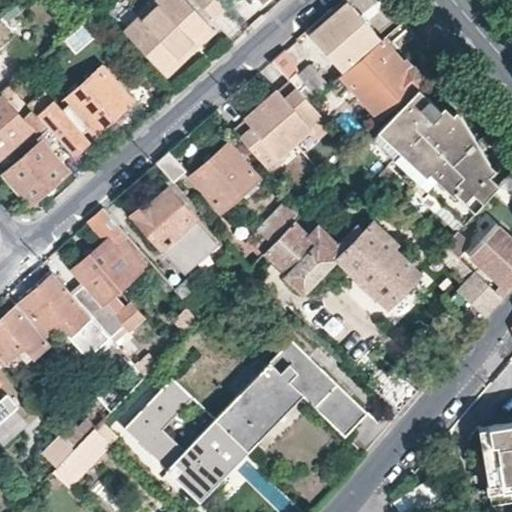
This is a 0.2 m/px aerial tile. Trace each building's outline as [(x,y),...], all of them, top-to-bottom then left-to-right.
[(162,21),(152,29),(158,35),(143,49),(164,73),(182,57),(179,55),(211,25),(186,0),(163,0),(152,11),(162,21)] [(218,0),(196,0),(208,13),(221,3),(218,0)] [(345,0),(311,30),(341,63),(375,33),(345,0)] [(0,37),(20,20),(9,8),(0,15),(0,37)] [(44,21),(19,43),(30,56),(56,33),(44,21)] [(92,21),(68,42),(76,52),(100,31),(92,21)] [(158,35),(152,29),(137,43),(143,49),(158,35)] [(380,36),(340,71),(379,114),(418,79),(417,78),(418,74),(421,72),(411,62),(406,66),(380,36)] [(57,41),(43,53),(52,62),(65,50),(57,41)] [(294,57),(283,45),(271,57),(287,75),(297,66),(294,57)] [(328,82),(308,60),(289,77),(309,99),(316,93),(328,82)] [(100,65),(96,69),(63,97),(92,131),(131,99),(123,91),(127,87),(119,78),(115,81),(102,67),(100,65)] [(274,86),(257,100),(290,136),(310,118),(316,125),(325,117),(309,99),(289,77),(277,88),(274,86)] [(417,84),(371,134),(462,220),(495,181),(498,179),(489,171),(491,167),(470,148),(475,142),(454,121),(459,115),(446,102),(440,107),(431,98),(417,84)] [(19,92),(31,107),(49,127),(58,137),(70,152),(86,138),(41,85),(34,93),(27,85),(19,92)] [(441,88),(431,98),(440,107),(446,102),(451,97),(441,88)] [(1,96),(0,96),(0,154),(30,128),(1,96)] [(290,136),(257,100),(245,111),(247,113),(231,127),(269,168),(281,158),(274,151),(290,136)] [(49,127),(31,107),(22,115),(40,134),(49,127)] [(58,137),(49,127),(40,134),(37,137),(39,138),(46,147),(58,137)] [(46,147),(39,138),(1,171),(30,204),(68,171),(46,147)] [(229,138),(190,172),(220,206),(252,177),(256,183),(260,179),(256,174),(259,172),(229,138)] [(168,148),(155,159),(172,178),(185,166),(168,148)] [(511,187),(511,162),(498,179),(495,181),(507,193),(511,187)] [(219,241),(167,184),(149,200),(146,196),(130,211),(185,271),(219,241)] [(258,245),(302,205),(299,201),(291,208),(285,199),(247,233),(258,245)] [(127,231),(104,205),(90,218),(103,232),(71,261),(87,279),(106,301),(121,287),(148,264),(123,235),(127,231)] [(337,242),(316,222),(306,233),(291,218),(264,245),(287,267),(282,271),(303,291),(337,254),(349,242),(342,236),(337,242)] [(418,270),(391,244),(395,239),(372,218),(362,229),(355,223),(342,236),(349,242),(337,254),(386,302),(418,270)] [(511,278),(511,236),(495,221),(468,252),(505,286),(511,278)] [(454,229),(443,242),(457,254),(469,242),(454,229)] [(473,269),(457,254),(446,265),(463,280),(473,269)] [(483,312),(499,293),(473,269),(463,280),(456,287),(483,312)] [(74,292),(54,270),(20,300),(49,332),(62,320),(74,332),(85,322),(101,340),(110,332),(74,292)] [(176,286),(200,313),(212,300),(188,274),(176,286)] [(74,292),(110,332),(113,335),(125,324),(130,328),(146,314),(121,287),(106,301),(87,279),(74,292)] [(174,314),(186,328),(191,323),(197,316),(186,303),(174,314)] [(0,362),(3,365),(18,351),(29,363),(51,344),(14,304),(0,317),(0,362)] [(304,392),(364,451),(381,430),(385,425),(291,332),(214,410),(250,447),(304,392)] [(401,369),(381,391),(403,411),(423,390),(401,369)] [(214,410),(174,372),(125,422),(201,497),(250,447),(214,410)] [(4,393),(0,388),(0,423),(21,405),(11,393),(4,393)] [(72,418),(60,429),(74,444),(83,435),(94,424),(85,415),(77,424),(72,418)] [(511,419),(510,418),(476,425),(491,503),(511,499),(511,419)] [(69,486),(113,440),(95,422),(94,424),(83,435),(74,444),(73,446),(71,447),(64,455),(51,468),(59,476),(69,486)] [(71,447),(73,446),(64,438),(55,446),(64,455),(71,447)] [(59,476),(51,468),(42,477),(52,485),(59,476)]
